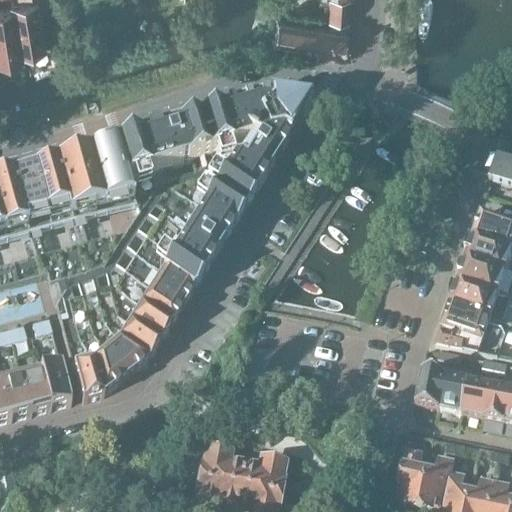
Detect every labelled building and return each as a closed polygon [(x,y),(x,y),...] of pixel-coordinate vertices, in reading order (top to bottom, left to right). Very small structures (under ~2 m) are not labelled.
[(21,51),(44,46),(38,10),(48,8),(46,0),(18,0),(19,2),(10,3),(11,7),(11,9),(12,8),(19,53),(20,53),(20,56),(22,56),(21,51)] [(328,0),(327,20),(349,21),(350,0),(328,0)] [(19,53),(12,8),(11,9),(11,7),(0,9),(0,59),(20,56),(20,53),(19,53)] [(348,34),(277,17),(271,41),(341,57),(348,34)] [(255,105),(117,149),(128,183),(171,169),(191,163),(252,144),(238,166),(234,163),(215,194),(186,239),(184,242),(214,261),(311,109),(279,103),(255,105)] [(0,248),(9,246),(21,242),(27,241),(30,240),(36,238),(49,234),(65,230),(71,228),(74,228),(80,226),(105,219),(137,210),(128,183),(117,149),(88,158),(57,168),(33,176),(12,182),(11,183),(0,183),(0,248)] [(511,189),(511,164),(497,160),(489,183),(511,189)] [(313,177),(301,185),(307,196),(320,188),(313,177)] [(474,239),(474,240),(511,252),(511,227),(482,217),(474,239)] [(166,226),(159,237),(179,250),(184,242),(186,239),(166,226)] [(159,237),(145,260),(165,272),(162,277),(192,296),(203,279),(214,261),(184,242),(179,250),(159,237)] [(473,239),(465,262),(506,276),(511,259),(511,252),(474,240),(474,239),(473,239)] [(118,250),(115,240),(96,245),(103,272),(104,272),(118,250)] [(90,276),(103,272),(96,245),(82,249),(90,276)] [(82,249),(69,253),(76,279),(90,276),(82,249)] [(63,283),(76,279),(69,253),(56,256),(63,283)] [(63,283),(56,256),(36,262),(41,280),(47,279),(49,287),(63,283)] [(145,260),(138,271),(158,284),(162,277),(165,272),(145,260)] [(457,285),(457,286),(505,302),(510,285),(511,279),(511,277),(506,276),(465,262),(457,285)] [(138,271),(131,282),(150,295),(151,294),(181,313),(192,296),(162,277),(158,284),(138,271)] [(131,282),(124,293),(143,306),(140,311),(170,331),(181,313),(151,294),(150,295),(131,282)] [(457,286),(449,308),(450,309),(490,322),(496,324),(510,329),(511,323),(511,304),(505,302),(457,286)] [(124,293),(117,304),(136,317),(140,311),(143,306),(124,293)] [(117,304),(110,315),(129,328),(159,348),(170,331),(140,311),(136,317),(117,304)] [(436,348),(435,349),(496,361),(503,340),(501,333),(488,329),(490,322),(450,309),(442,335),(440,335),(436,348)] [(110,315),(103,326),(120,343),(118,345),(148,365),(159,348),(129,328),(110,315)] [(51,337),(48,325),(32,329),(36,342),(51,337)] [(103,326),(93,342),(106,356),(126,383),(148,365),(118,345),(120,343),(103,326)] [(23,332),(9,336),(12,348),(26,344),(23,332)] [(9,336),(0,337),(0,351),(12,348),(9,336)] [(82,345),(79,345),(85,368),(94,366),(104,400),(126,383),(106,356),(93,342),(82,345)] [(79,345),(66,349),(73,372),(80,399),(82,406),(104,400),(94,366),(85,368),(79,345)] [(439,356),(437,364),(449,367),(451,359),(439,356)] [(451,359),(449,367),(460,369),(462,361),(451,359)] [(495,367),(484,365),(482,373),(493,375),(495,367)] [(38,367),(18,372),(21,382),(31,420),(51,415),(41,377),(38,367)] [(417,400),(415,410),(439,415),(448,371),(424,367),(420,386),(417,400)] [(507,370),(495,367),(493,375),(505,378),(507,370)] [(61,371),(41,377),(51,415),(71,410),(61,371)] [(448,371),(439,415),(461,419),(468,385),(469,385),(471,376),(448,371)] [(18,372),(0,377),(0,382),(1,387),(11,425),(31,420),(21,382),(18,372)] [(0,382),(0,428),(11,425),(1,387),(0,382)] [(468,385),(461,419),(482,423),(489,389),(469,385),(468,385)] [(489,389),(482,423),(505,428),(511,394),(489,389)] [(175,441),(171,433),(163,437),(167,445),(175,441)] [(163,437),(154,441),(158,450),(167,445),(163,437)] [(425,443),(416,441),(414,450),(423,452),(425,443)] [(455,458),(456,449),(448,447),(446,456),(455,458)] [(465,451),(456,449),(455,458),(464,460),(465,451)] [(199,483),(239,491),(244,466),(230,463),(231,458),(206,453),(203,469),(201,469),(199,483)] [(407,510),(415,511),(419,511),(428,472),(421,471),(423,458),(408,455),(405,470),(404,470),(399,490),(401,491),(397,508),(407,510)] [(334,458),(325,456),(323,465),(332,467),(334,458)] [(492,456),(490,465),(499,467),(501,458),(492,456)] [(341,469),(343,460),(334,458),(332,467),(341,469)] [(501,458),(499,467),(508,468),(510,459),(501,458)] [(445,511),(453,477),(455,464),(438,461),(435,474),(428,472),(419,511),(445,511)] [(282,485),(285,468),(260,463),(259,469),(244,466),(239,491),(280,499),(283,485),(282,485)] [(11,474),(2,476),(4,485),(13,483),(11,474)] [(466,480),(453,477),(445,511),(466,511),(470,494),(463,493),(466,480)] [(4,485),(7,494),(16,491),(13,483),(4,485)] [(235,511),(239,491),(199,483),(196,498),(197,498),(194,511),(235,511)] [(489,511),(495,486),(480,483),(477,495),(470,494),(466,511),(489,511)] [(510,489),(495,486),(489,511),(511,511),(511,502),(508,502),(510,489)] [(277,511),(280,499),(239,491),(235,511),(277,511)]
